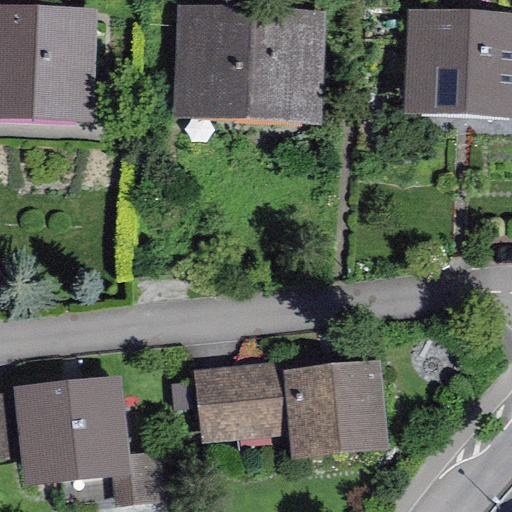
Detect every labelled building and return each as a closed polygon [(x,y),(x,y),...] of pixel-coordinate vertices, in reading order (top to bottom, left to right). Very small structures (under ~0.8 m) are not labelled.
[(0,127),(92,131),(96,14),(0,10),(0,127)] [(319,132),(323,15),(177,10),(173,127),(319,132)] [(511,128),(511,17),(408,12),(402,123),(511,128)] [(193,384),(170,387),(172,414),(196,411),(199,449),(285,440),(288,471),(389,461),(379,367),(294,375),(293,366),(192,376),(193,384)] [(119,383),(15,394),(25,496),(111,488),(113,511),(165,506),(159,455),(127,458),(119,383)] [(4,398),(0,398),(0,464),(10,463),(4,398)]
